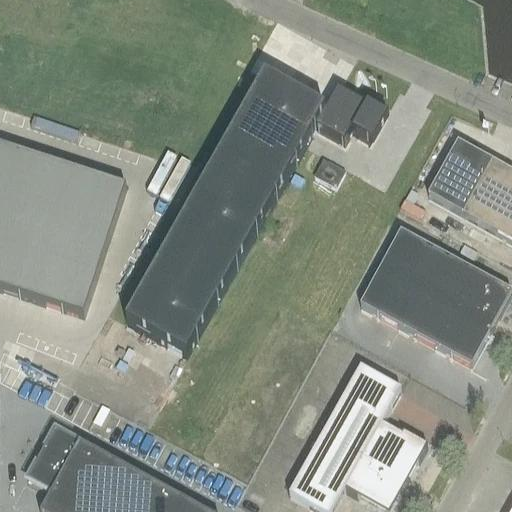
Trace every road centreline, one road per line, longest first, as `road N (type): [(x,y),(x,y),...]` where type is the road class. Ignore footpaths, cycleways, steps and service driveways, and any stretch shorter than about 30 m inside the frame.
road 1 (unclassified): [(511,115),(255,0)]
road 2 (unclassified): [(448,511),(511,397)]
